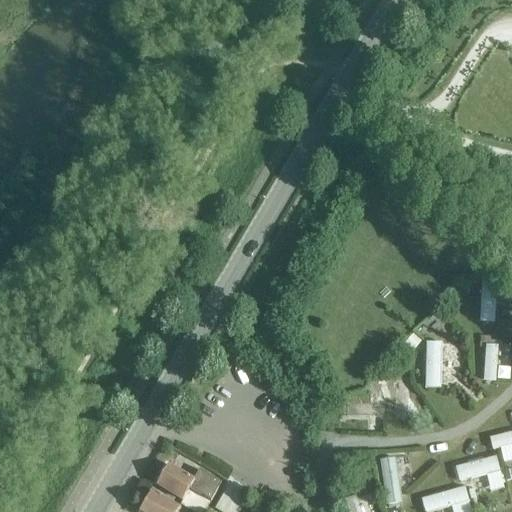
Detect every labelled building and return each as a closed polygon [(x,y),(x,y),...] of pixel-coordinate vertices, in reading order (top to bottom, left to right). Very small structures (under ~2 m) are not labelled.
[(482,291),(466,291),(466,325),(482,325),(482,291)] [(410,354),(410,392),(429,392),(429,343),(401,343),(401,354),(410,354)] [(498,368),(487,368),(486,346),(469,346),(470,383),(498,383),(498,368)] [(379,424),(398,425),(400,384),(381,383),(379,424)] [(373,422),(374,405),(334,404),(333,421),(373,422)] [(511,430),(476,438),(479,454),(511,447),(511,430)] [(374,505),(388,504),(385,458),(370,459),(374,505)] [(442,467),(446,485),(487,476),(483,458),(442,467)] [(210,502),(221,484),(199,471),(193,481),(168,466),(156,486),(182,501),(189,490),(210,502)] [(219,511),(240,511),(247,501),(227,488),(214,509),(219,511)] [(439,511),(458,511),(454,490),(409,498),(411,511),(438,511),(440,511),(439,511)] [(177,511),(180,509),(152,492),(140,511),(177,511)] [(350,511),(346,497),(335,500),(338,511),(350,511)]
